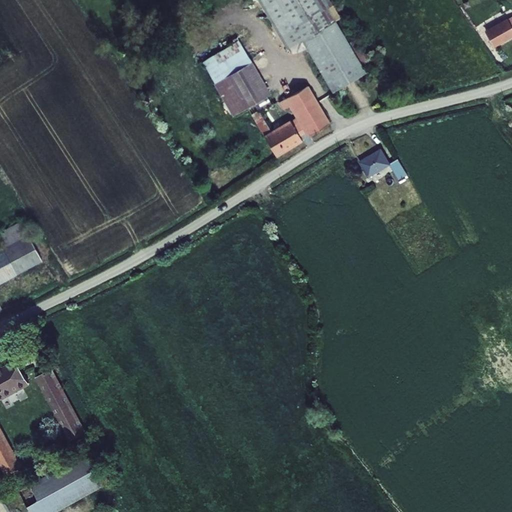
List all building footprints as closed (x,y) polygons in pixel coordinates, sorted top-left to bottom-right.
[(303,40),(336,20),(341,17),(330,0),(257,0),(287,50),(303,40)] [(471,19),(458,0),(454,0),(468,20),(471,19)] [(507,18),(484,31),(493,47),(511,36),(511,27),(507,19),(507,18)] [(336,20),(303,40),(333,92),(367,72),(336,20)] [(214,84),(252,62),(239,40),(202,62),(214,84)] [(252,62),(214,84),(233,116),(247,108),(267,96),(271,94),(252,62)] [(308,137),(331,123),(309,85),(279,102),(284,109),(289,107),(296,118),(305,133),(308,137)] [(271,104),(267,96),(247,108),(263,136),(264,135),(271,131),(259,111),(271,104)] [(290,120),(264,135),(276,157),(303,142),(300,137),(305,133),(296,118),(291,121),(290,120)] [(408,175),(399,159),(391,164),(382,149),(359,162),(369,178),(390,166),(400,180),(408,175)] [(0,284),(43,261),(22,220),(0,232),(0,238),(5,247),(0,249),(0,284)] [(0,369),(0,402),(31,385),(17,360),(0,369)] [(54,369),(37,378),(72,442),(88,431),(54,369)] [(0,465),(7,477),(24,468),(0,424),(0,465)] [(66,438),(56,443),(61,453),(72,447),(66,438)] [(61,453),(56,443),(34,456),(39,466),(61,453)] [(30,509),(32,511),(61,511),(106,487),(88,455),(32,486),(41,502),(30,509)]
